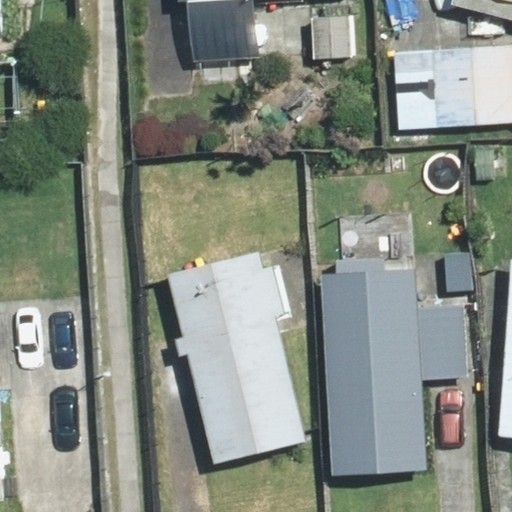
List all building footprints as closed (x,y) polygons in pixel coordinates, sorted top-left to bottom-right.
[(511,16),(511,0),(456,0),(456,4),(511,16)] [(355,18),(310,16),(308,58),(354,60),(355,18)] [(511,43),(396,43),(396,128),(511,128),(511,43)] [(247,71),(198,70),(198,108),(246,108),(247,71)] [(277,248),(170,275),(218,463),(311,440),(280,315),(293,311),(277,248)] [(422,266),(325,271),(337,477),(434,471),(422,266)] [(511,303),(503,433),(511,433),(511,303)]
